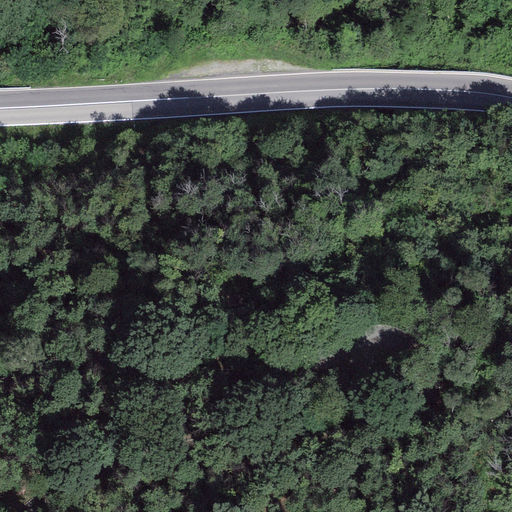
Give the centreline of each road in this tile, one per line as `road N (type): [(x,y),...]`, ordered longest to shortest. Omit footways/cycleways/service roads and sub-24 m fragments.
road 1 (unclassified): [(0,382),(65,364),(304,370),(381,338),(421,357),(430,379),(425,404),(407,423),(359,437),(139,450),(103,460),(38,511)]
road 2 (tertiary): [(511,95),(314,90),(0,108)]
